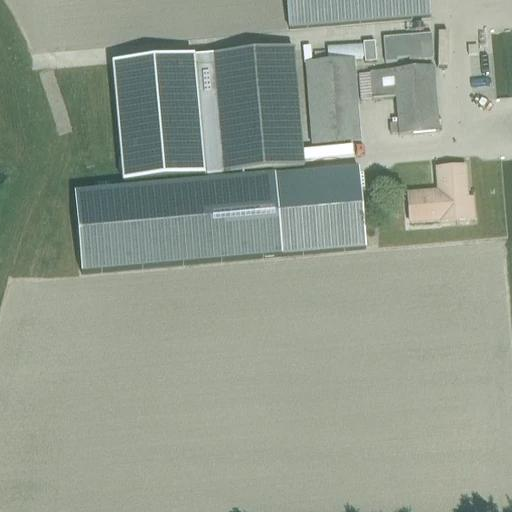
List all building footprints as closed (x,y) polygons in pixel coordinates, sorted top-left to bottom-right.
[(428,0),(286,0),(289,31),(430,20),(428,0)] [(511,0),(503,0),(506,26),(511,25),(511,0)] [(385,64),(401,63),(401,61),(411,61),(411,62),(433,61),(431,37),(383,40),(385,64)] [(374,44),(364,45),(365,64),(375,64),(374,44)] [(293,50),(112,66),(123,186),(303,170),(293,50)] [(355,63),(305,67),(311,148),(361,144),(358,103),(356,77),(355,63)] [(370,76),(358,77),(360,103),(395,100),(397,126),(389,126),(390,138),(438,134),(435,90),(434,70),(370,75),(370,76)] [(383,105),(372,105),(372,130),(384,130),(383,105)] [(465,170),(435,172),(436,191),(406,194),(409,226),(438,224),(476,221),(474,199),(467,199),(465,170)] [(274,178),(281,260),(365,252),(358,171),(274,178)] [(75,196),(74,196),(81,277),(281,260),(274,178),(123,191),(75,196)]
